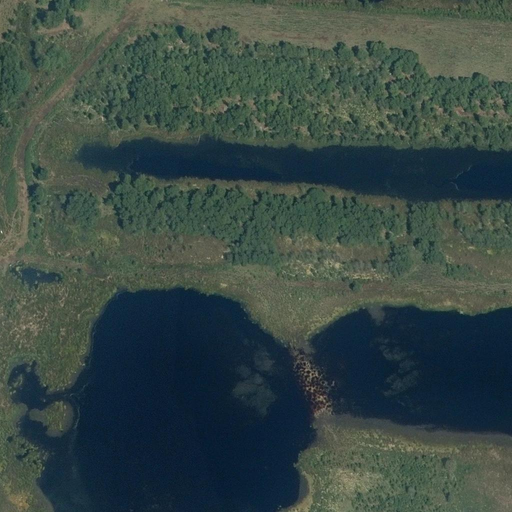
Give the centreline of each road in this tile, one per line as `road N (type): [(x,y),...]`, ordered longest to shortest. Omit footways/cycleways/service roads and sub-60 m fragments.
road 1 (track): [(511,42),(419,32),(314,38),(139,9)]
road 2 (track): [(139,9),(34,126),(25,153),(29,234),(0,264)]
